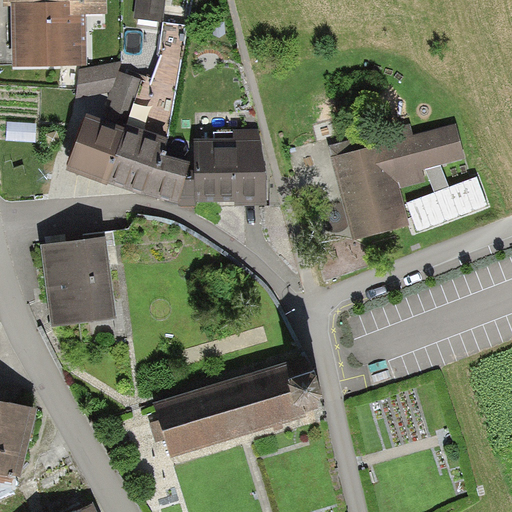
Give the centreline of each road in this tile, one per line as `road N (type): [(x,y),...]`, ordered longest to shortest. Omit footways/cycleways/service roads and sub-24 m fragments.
road 1 (residential): [(0,267),(5,291),(121,511)]
road 2 (residential): [(511,226),(365,277),(304,318)]
